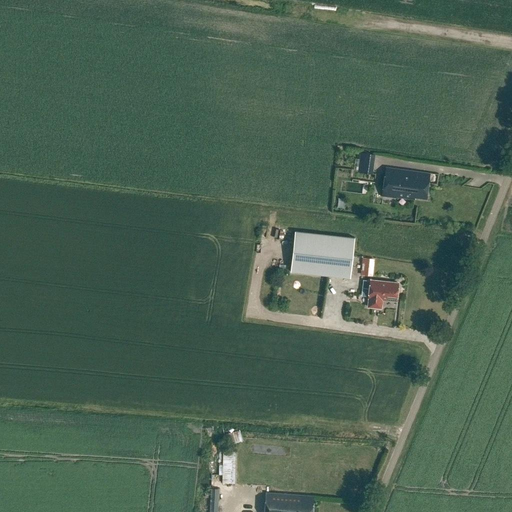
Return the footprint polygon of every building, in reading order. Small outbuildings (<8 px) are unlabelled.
[(373,155),(360,153),(358,171),(370,173),(373,155)] [(385,167),(380,196),(404,199),(404,198),(412,199),(413,197),(424,198),(428,173),(385,167)] [(295,231),(290,271),(350,278),(355,238),(295,231)] [(361,275),(371,276),(373,260),(363,258),(361,275)] [(382,300),(396,301),(398,283),(370,280),(368,298),(369,298),(368,307),(381,308),(382,300)] [(223,434),(226,444),(226,445),(242,441),(240,430),(223,434)] [(223,446),(223,482),(236,482),(236,446),(223,446)] [(312,511),(314,496),(266,492),(264,511),(312,511)]
